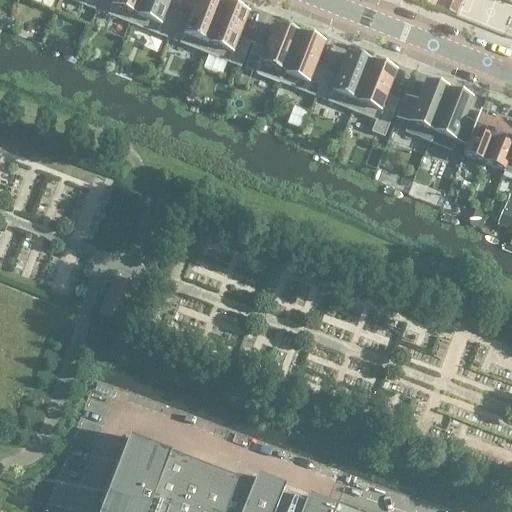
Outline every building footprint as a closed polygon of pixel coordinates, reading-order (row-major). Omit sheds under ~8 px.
[(100,0),(86,0),(84,7),(96,12),(100,0)] [(114,0),(100,0),(96,12),(108,17),(114,0)] [(114,0),(108,17),(132,26),(142,0),(114,0)] [(142,0),(132,26),(156,36),(166,11),(170,0),(142,0)] [(179,45),(204,55),(223,6),(207,0),(197,0),(189,20),(179,45)] [(247,16),(223,6),(204,55),(228,64),(238,39),(247,16)] [(156,36),(168,40),(178,15),(166,11),(156,36)] [(178,15),(168,40),(179,45),(189,20),(178,15)] [(260,67),(283,76),(299,36),(275,26),(265,50),(259,66),(260,67)] [(299,36),(283,76),(307,85),(308,85),(314,69),(323,46),(299,36)] [(228,64),(240,69),(250,44),(238,39),(228,64)] [(259,66),(265,50),(254,45),(244,70),(257,75),(260,67),(259,66)] [(332,95),(356,104),(371,65),(347,55),(338,78),(331,95),(332,95)] [(371,65),(356,104),(379,113),(380,114),(386,97),(396,74),(371,65)] [(326,74),(314,69),(308,85),(307,85),(303,94),(316,99),(326,74)] [(329,104),(332,95),(331,95),(338,78),(326,74),(316,99),(329,104)] [(448,93),(432,86),(425,84),(418,102),(405,97),(397,120),(432,134),(448,93)] [(448,93),(432,134),(467,147),(475,125),(464,121),(471,102),(448,93)] [(398,102),(386,97),(380,114),(379,113),(375,122),(388,127),(398,102)] [(501,121),(480,113),(475,125),(467,147),(487,155),(501,121)] [(511,125),(501,121),(487,155),(508,164),(511,153),(511,125)] [(413,182),(418,171),(410,168),(406,179),(413,182)] [(425,174),(418,171),(413,182),(421,185),(425,174)] [(459,205),(467,207),(471,196),(464,193),(459,205)] [(471,196),(467,207),(474,210),(479,199),(471,196)] [(485,200),(481,211),(487,214),(492,202),(485,200)] [(476,210),(469,227),(481,231),(487,214),(476,210)] [(501,224),(509,227),(511,218),(511,215),(506,213),(501,224)] [(103,315),(125,324),(140,287),(118,278),(103,315)] [(473,330),(480,313),(464,307),(457,323),(473,330)] [(275,511),(285,489),(256,478),(252,487),(129,439),(100,511),(275,511)] [(335,511),(336,509),(307,498),(301,511),(335,511)]
